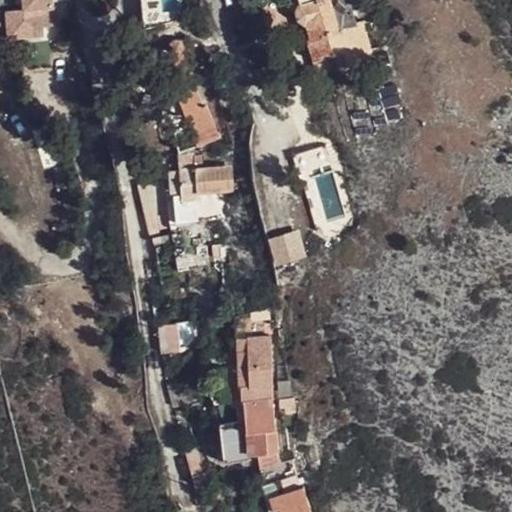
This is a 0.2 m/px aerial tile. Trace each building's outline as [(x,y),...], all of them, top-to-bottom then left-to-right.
[(2,0),(4,19),(29,17),(27,0),(2,0)] [(43,16),(56,15),(54,0),(27,0),(29,17),(4,19),(6,46),(45,43),(43,16)] [(304,0),(305,4),(300,9),(298,15),(300,21),(305,25),(312,26),(317,46),(347,38),(337,1),(336,0),(304,0)] [(206,84),(191,88),(193,99),(197,114),(212,109),(206,84)] [(181,100),(193,99),(191,88),(178,90),(181,100)] [(205,156),(220,151),(212,109),(197,114),(205,156)] [(299,152),(313,223),(343,217),(334,169),(332,169),(328,146),(299,152)] [(198,157),(179,157),(181,168),(198,167),(198,157)] [(198,167),(181,168),(182,201),(199,202),(199,196),(237,194),(235,168),(197,171),(198,167)] [(199,202),(182,201),(182,211),(197,210),(199,202)] [(183,328),(161,331),(169,359),(187,356),(183,328)] [(274,350),(252,352),(252,366),(244,369),(246,389),(257,388),(257,403),(276,400),(274,350)] [(263,453),(282,452),(280,428),(276,400),(257,403),(263,453)] [(199,495),(220,490),(211,459),(191,462),(199,495)] [(311,511),(304,474),(275,481),(280,509),(293,507),(293,511),(311,511)]
